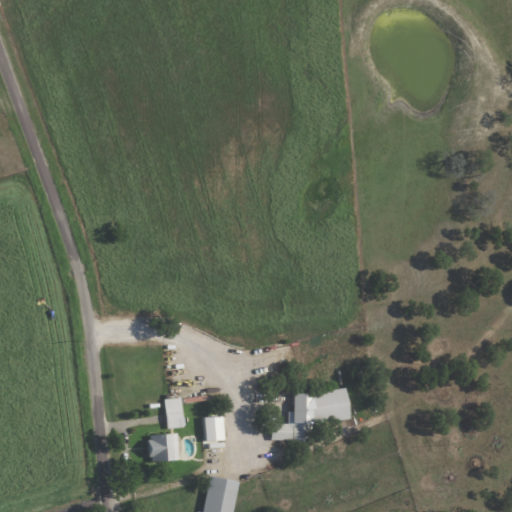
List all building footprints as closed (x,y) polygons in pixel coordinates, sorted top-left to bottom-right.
[(343,422),(342,392),(289,393),(289,413),(284,413),(285,425),(268,425),(268,442),(305,441),(305,422),(343,422)] [(163,429),(179,428),(178,398),(162,399),(163,429)] [(220,440),(219,417),(201,418),(201,441),(220,440)] [(146,462),(175,461),(174,434),(145,435),(146,462)] [(229,511),(235,482),(207,476),(199,511),(229,511)]
